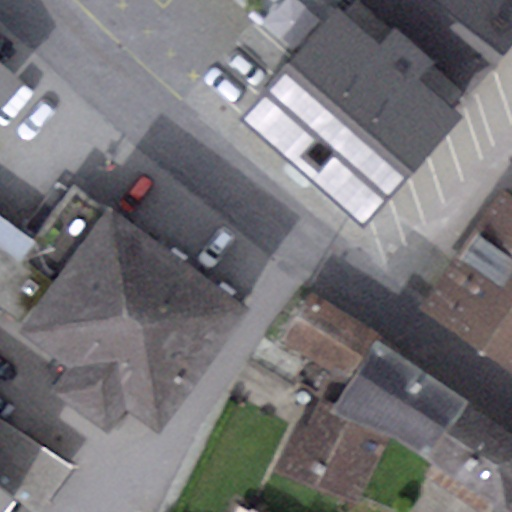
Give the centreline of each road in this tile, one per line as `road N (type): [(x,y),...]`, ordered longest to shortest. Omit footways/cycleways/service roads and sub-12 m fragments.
road 1 (residential): [(306,237),(183,438),(85,511)]
road 2 (tertiary): [(306,237),(181,132),(56,0)]
road 3 (tertiary): [(511,394),(306,237)]
road 4 (unknown): [(181,132),(294,0)]
